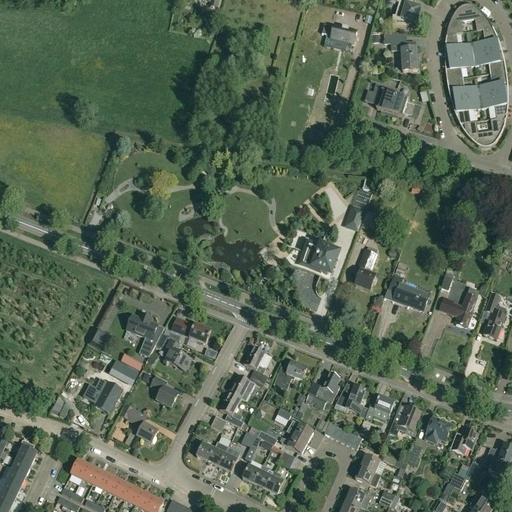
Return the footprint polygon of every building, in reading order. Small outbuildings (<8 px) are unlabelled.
[(197,0),(197,2),(210,4),(209,8),(218,10),(219,0),(197,0)] [(398,0),(396,4),(399,5),(395,18),(392,18),(392,29),(408,30),(408,22),(416,24),(420,10),(402,5),(404,0),(398,0)] [(449,28),(448,31),(449,31),(450,36),(450,37),(456,36),(457,36),(463,35),(461,24),(475,22),(476,33),(483,32),(489,31),(488,25),(489,25),(490,25),(488,22),(485,19),(483,16),(480,13),(477,11),(474,9),(470,7),(466,7),(461,9),(458,11),(456,14),(453,18),(451,21),(450,24),(449,28)] [(353,47),(356,34),(348,32),(348,31),(342,29),(341,30),(333,29),(332,34),(330,42),(353,47)] [(498,44),(499,44),(498,41),(496,36),(495,34),(492,30),(489,31),(483,32),(484,44),(471,46),(473,57),(498,53),(497,43),(498,43),(498,44)] [(405,37),(384,35),(384,43),(383,43),(384,47),(391,46),(392,53),(401,52),(403,74),(417,73),(416,51),(407,51),(405,37)] [(446,39),(445,44),(445,49),(445,52),(445,51),(447,51),(448,61),(473,57),(471,46),(458,48),(457,36),(456,36),(450,37),(450,36),(447,37),(446,39)] [(500,64),(498,53),(473,57),(475,68),(488,66),(490,76),(506,74),(505,70),(504,66),(504,62),(503,62),(503,63),(500,64)] [(446,70),(445,70),(446,75),(446,79),(447,83),(463,80),(461,70),(475,68),(473,57),(448,61),(449,71),(446,72),(446,70)] [(480,100),(505,96),(503,86),(507,85),(507,86),(507,82),(506,78),(506,74),(490,76),(491,87),(478,89),(480,100)] [(454,104),(480,100),(478,89),(464,91),(463,80),(447,83),(447,87),(448,91),(449,95),(450,95),(449,94),(453,93),(454,104)] [(380,115),(389,117),(396,97),(397,92),(376,85),(373,94),(368,92),(364,104),(379,108),(378,112),(381,113),(380,115)] [(505,120),(506,120),(507,115),(507,112),(507,110),(508,105),(507,105),(507,106),(506,106),(505,96),(480,100),(481,111),(494,109),(496,121),(502,120),(505,120)] [(417,120),(420,109),(407,105),(408,101),(396,97),(389,117),(398,120),(399,119),(402,120),(403,116),(417,120)] [(456,118),(457,121),(459,125),(460,127),(461,127),(461,126),(464,126),(470,125),(468,113),(481,111),(480,100),(454,104),(456,114),(455,114),(455,113),(454,113),(456,118)] [(463,132),(465,135),(467,138),(469,141),(474,145),(480,149),(482,149),(484,150),(486,150),(490,149),(494,146),(495,145),(497,143),(498,142),(499,140),(500,138),(501,137),(502,133),(504,130),(505,126),(504,126),(503,126),(502,120),(496,121),(490,122),(492,133),(478,135),(476,124),(470,125),(464,126),(465,132),(464,132),(463,132)] [(352,208),(344,229),(358,234),(366,213),(352,208)] [(367,212),(360,230),(367,232),(368,230),(373,232),(377,221),(374,220),(376,215),(367,212)] [(305,234),(308,223),(304,222),(300,233),(305,234)] [(292,257),(302,259),(305,246),(295,244),(292,257)] [(339,255),(321,248),(321,251),(308,246),(305,256),(301,267),(313,272),(314,270),(331,276),(339,255)] [(355,288),(370,293),(375,278),(369,276),(377,257),(365,253),(358,272),(360,273),(355,288)] [(395,275),(403,278),(408,267),(399,264),(395,275)] [(393,303),(423,314),(429,297),(400,286),(402,281),(395,278),(388,295),(395,297),(393,303)] [(441,291),(449,293),(453,282),(452,281),(445,279),(441,291)] [(505,318),(494,314),(500,299),(491,296),(485,313),(491,315),(483,337),(497,341),(505,318)] [(454,304),(444,300),(440,312),(447,315),(447,314),(458,318),(455,326),(467,330),(472,316),(471,316),(477,300),(467,297),(462,310),(453,306),(454,304)] [(160,339),(160,340),(154,338),(158,328),(152,325),(153,322),(141,317),(140,321),(133,318),(127,333),(147,341),(144,349),(148,351),(145,358),(149,360),(160,339)] [(189,341),(206,348),(211,334),(195,327),(195,328),(177,321),(172,333),(190,341),(189,341)] [(104,353),(111,339),(98,332),(91,346),(104,353)] [(181,339),(171,335),(169,339),(179,343),(181,339)] [(165,363),(186,375),(192,363),(176,354),(180,348),(170,342),(166,350),(171,353),(165,363)] [(252,378),(265,385),(268,380),(262,377),(266,371),(260,368),(266,356),(253,349),(244,367),(255,373),(252,378)] [(157,360),(151,357),(149,360),(147,363),(153,367),(157,360)] [(288,372),(281,369),(273,388),(282,392),(288,378),(302,384),(307,371),(291,364),(288,372)] [(139,378),(115,365),(110,375),(133,388),(139,378)] [(322,390),(320,389),(316,397),(332,405),(339,390),(336,388),(340,381),(329,376),(322,390)] [(157,403),(171,411),(179,398),(165,390),(168,384),(157,378),(151,389),(162,395),(157,403)] [(249,384),(238,378),(229,395),(242,402),(246,404),(255,387),(262,391),(265,385),(252,378),(249,384)] [(110,416),(122,394),(108,386),(96,408),(110,416)] [(339,409),(360,417),(361,419),(365,421),(369,411),(363,409),(363,410),(360,409),(366,394),(354,389),(350,400),(343,398),(339,409)] [(220,413),(228,417),(225,423),(241,432),(244,426),(232,420),(242,402),(229,395),(220,413)] [(311,396),(306,405),(312,408),(313,406),(323,411),(327,404),(311,396)] [(365,422),(372,425),(376,413),(389,418),(395,405),(380,400),(379,403),(378,402),(378,404),(373,402),(369,411),(365,421),(365,422)] [(128,422),(142,430),(137,440),(145,444),(144,445),(149,448),(150,447),(152,448),(159,435),(143,426),(146,419),(127,408),(121,419),(127,423),(128,422)] [(400,433),(406,436),(407,432),(413,434),(421,415),(406,409),(402,420),(396,418),(389,436),(397,440),(400,433)] [(278,418),(288,424),(292,418),(281,412),(278,418)] [(216,420),(213,425),(224,430),(227,424),(216,420)] [(425,443),(436,447),(438,442),(445,445),(452,427),(451,427),(451,428),(434,421),(433,420),(426,438),(427,438),(425,443)] [(294,438),(294,439),(307,446),(314,435),(293,424),(287,434),(294,438)] [(222,435),(224,430),(213,425),(211,430),(222,435)] [(335,429),(329,427),(324,437),(330,440),(335,429)] [(335,429),(330,440),(335,443),(340,432),(335,429)] [(340,432),(335,443),(341,445),(346,434),(340,432)] [(466,451),(471,453),(478,437),(465,432),(461,441),(456,439),(450,453),(464,458),(466,451)] [(277,442),(261,433),(258,439),(274,448),(277,442)] [(241,445),(250,449),(255,439),(246,434),(241,445)] [(346,434),(341,445),(346,448),(351,437),(346,434)] [(132,449),(137,439),(131,435),(125,445),(132,449)] [(351,437),(346,448),(352,451),(357,440),(351,437)] [(255,439),(250,449),(256,452),(261,442),(255,439)] [(301,458),(307,446),(294,439),(290,445),(284,442),(281,447),(301,458)] [(352,451),(357,453),(362,442),(357,440),(352,451)] [(35,449),(23,443),(20,449),(23,450),(18,460),(33,468),(38,457),(32,454),(35,449)] [(218,444),(214,452),(208,465),(219,470),(222,464),(226,457),(225,457),(229,450),(218,444)] [(197,460),(208,465),(214,452),(203,447),(197,460)] [(507,465),(510,467),(511,460),(511,450),(504,447),(501,453),(497,451),(497,452),(491,450),(485,465),(491,467),(488,474),(498,478),(501,471),(504,472),(507,465)] [(414,448),(406,466),(408,467),(415,470),(417,464),(422,452),(414,448)] [(292,465),(293,464),(295,461),(284,455),(282,460),(291,464),(292,465)] [(387,461),(395,463),(397,456),(389,455),(387,461)] [(237,463),(226,457),(222,464),(219,470),(231,476),(236,464),(237,463)] [(360,470),(375,476),(380,465),(365,459),(360,470)] [(28,478),(33,468),(18,460),(13,471),(28,478)] [(282,460),(279,465),(290,471),(292,465),(291,464),(282,460)] [(90,468),(79,462),(71,477),(82,483),(90,468)] [(396,465),(394,468),(405,473),(408,467),(406,466),(403,464),(397,462),(396,465)] [(100,473),(90,468),(82,483),(93,488),(100,473)] [(260,473),(249,468),(243,481),(254,487),(255,486),(261,473),(264,468),(263,468),(260,473)] [(269,485),(272,479),(266,476),(268,473),(267,470),(265,469),(265,468),(264,468),(261,473),(255,486),(254,487),(265,492),(269,485)] [(360,470),(355,481),(370,488),(375,476),(360,470)] [(28,478),(13,471),(8,482),(23,489),(28,478)] [(465,480),(467,475),(460,471),(458,477),(465,480)] [(466,479),(473,483),(477,475),(469,471),(466,479)] [(111,478),(100,473),(93,488),(104,493),(111,478)] [(269,485),(265,492),(277,498),(283,484),(278,482),(280,478),(274,475),(272,479),(269,485)] [(463,487),(466,481),(455,476),(452,481),(462,486),(463,487)] [(122,484),(111,478),(104,493),(114,499),(122,484)] [(452,481),(449,487),(460,493),(463,487),(462,486),(452,481)] [(17,500),(23,489),(8,482),(3,493),(17,500)] [(132,489),(122,484),(114,499),(125,504),(132,489)] [(125,504),(136,509),(143,494),(132,489),(125,504)] [(75,495),(65,490),(62,496),(72,501),(75,495)] [(351,492),(345,504),(360,510),(364,511),(366,511),(371,501),(351,492)] [(0,504),(12,511),(17,500),(3,493),(0,498),(0,504)] [(384,493),(381,499),(393,504),(395,498),(384,493)] [(147,511),(154,500),(143,494),(136,509),(141,511),(147,511)] [(85,500),(75,495),(72,501),(82,506),(85,500)] [(475,510),(474,511),(476,511),(492,511),(494,509),(476,497),(473,503),(471,503),(470,505),(471,506),(470,507),(475,510)] [(70,504),(60,499),(58,505),(68,510),(70,504)] [(381,499),(379,505),(390,510),(393,504),(381,499)] [(147,511),(160,511),(164,505),(154,500),(147,511)] [(86,507),(94,511),(97,506),(88,502),(86,507)] [(167,511),(174,511),(178,505),(173,502),(167,511)]
